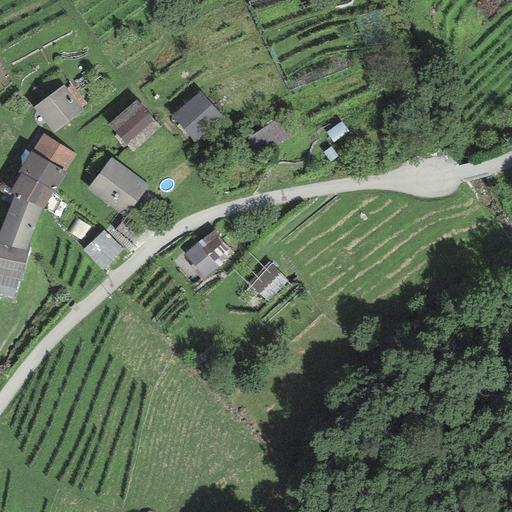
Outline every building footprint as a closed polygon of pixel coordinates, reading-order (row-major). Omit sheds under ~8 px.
[(64,84),(34,107),(54,133),(84,110),(64,84)] [(200,91),(172,117),(197,145),(225,119),(200,91)] [(136,99),(108,124),(134,153),(161,128),(136,99)] [(43,134),(32,152),(65,172),(76,154),(43,134)] [(32,152),(30,151),(18,171),(20,172),(53,191),(55,193),(67,173),(65,172),(32,152)] [(111,157),(87,189),(125,218),(149,186),(111,157)] [(13,196),(42,207),(53,191),(20,172),(8,192),(13,196)] [(42,207),(13,196),(0,229),(0,243),(26,250),(42,207)] [(104,230),(82,251),(102,271),(123,250),(104,230)] [(214,230),(184,255),(203,278),(233,253),(214,230)] [(0,297),(15,301),(28,251),(26,250),(0,243),(0,297)] [(289,282),(270,262),(249,283),(268,302),(289,282)]
